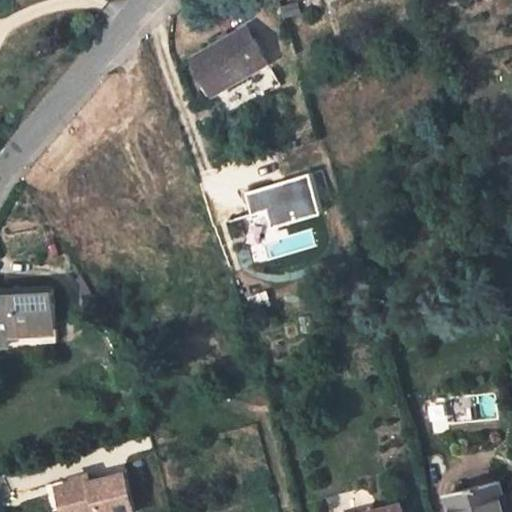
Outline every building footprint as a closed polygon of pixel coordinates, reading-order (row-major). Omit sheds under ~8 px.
[(282,86),(248,27),(230,37),(229,38),(230,42),(223,46),(196,62),(228,117),(282,86)] [(229,38),(230,37),(228,32),(218,37),(223,46),(230,42),(229,38)] [(116,136),(143,131),(140,113),(113,118),(116,136)] [(154,200),(143,131),(116,136),(99,139),(102,158),(103,163),(109,161),(111,181),(116,206),(154,200)] [(412,151),(409,138),(388,145),(392,158),(412,151)] [(103,163),(102,158),(87,161),(91,185),(111,181),(109,161),(103,163)] [(307,174),(246,192),(248,213),(264,209),(269,227),(317,212),(307,174)] [(0,346),(58,342),(53,288),(0,291),(0,346)] [(270,305),(266,293),(248,300),(252,310),(270,305)] [(511,373),(503,377),(508,387),(511,385),(511,373)] [(236,429),(245,494),(269,491),(261,426),(236,429)] [(135,511),(127,470),(90,478),(89,474),(52,482),(58,511),(135,511)] [(507,511),(499,480),(450,493),(454,511),(507,511)]
